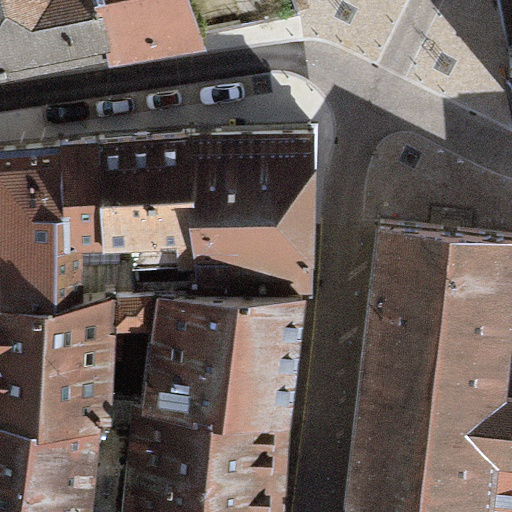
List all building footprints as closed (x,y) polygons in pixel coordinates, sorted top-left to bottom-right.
[(0,0),(0,65),(113,45),(98,0),(0,0)] [(98,0),(113,45),(199,32),(189,0),(98,0)] [(511,0),(501,0),(511,67),(511,0)] [(313,123),(187,130),(201,276),(308,277),(313,123)] [(201,276),(187,130),(97,135),(106,235),(131,234),(132,253),(107,254),(110,284),(156,281),(152,316),(143,391),(142,406),(284,406),(294,328),(300,283),(201,281),(201,276)] [(106,235),(97,135),(55,138),(0,142),(0,289),(110,284),(107,254),(80,256),(80,235),(106,235)] [(370,292),(347,511),(482,511),(483,502),(511,505),(511,389),(502,389),(511,303),(511,292),(511,231),(378,217),(370,292)] [(0,289),(0,405),(142,406),(143,391),(106,390),(109,316),(152,316),(156,281),(110,284),(0,289)] [(133,511),(142,406),(0,405),(0,511),(133,511)] [(277,511),(284,406),(142,406),(133,511),(277,511)]
